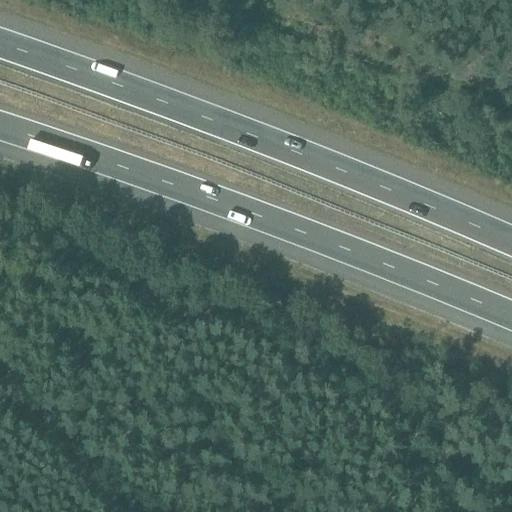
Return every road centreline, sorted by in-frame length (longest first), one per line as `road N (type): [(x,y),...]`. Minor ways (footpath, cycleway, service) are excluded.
road 1 (motorway): [(511,243),(0,45)]
road 2 (motorway): [(0,126),(511,318)]
